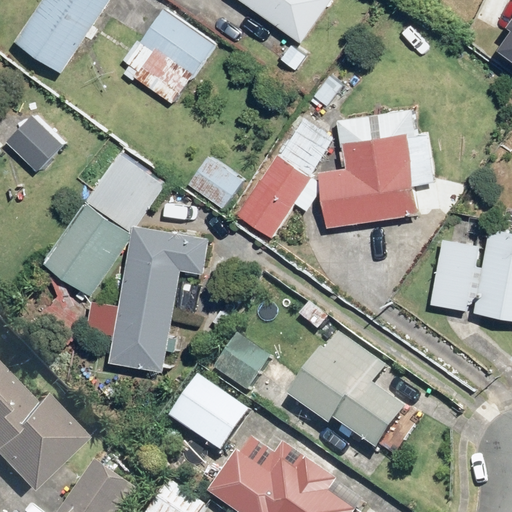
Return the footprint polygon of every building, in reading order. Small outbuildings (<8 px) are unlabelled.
[(46,0),(21,43),(69,72),(111,0),(46,0)] [(252,0),(309,38),(334,0),(252,0)] [(168,10),(128,67),(176,99),(215,43),(168,10)] [(448,54),(431,77),(452,92),(469,69),(448,54)] [(38,116),(15,144),(43,167),(66,139),(38,116)] [(328,174),(336,226),(424,213),(412,134),(351,144),(355,169),(328,174)] [(50,259),(89,286),(164,181),(125,154),(50,259)] [(249,179),(214,155),(196,182),(231,206),(249,179)] [(282,157),(243,215),(277,237),(315,179),(282,157)] [(141,225),(119,360),(169,369),(185,270),(211,274),(218,237),(141,225)] [(511,232),(499,229),(483,309),(511,315),(511,232)] [(449,237),(436,306),(473,313),(486,244),(449,237)] [(339,332),(295,397),(336,424),(340,419),(383,448),(410,407),(378,385),(390,367),(339,332)] [(225,369),(256,389),(276,359),(245,338),(225,369)] [(0,456),(31,490),(87,439),(46,395),(36,404),(0,365),(0,456)] [(220,452),(249,407),(205,378),(176,423),(220,452)] [(251,437),(214,492),(244,511),(363,511),(364,510),(337,493),(345,481),(289,445),(282,457),(251,437)] [(125,511),(141,490),(97,459),(59,511),(125,511)] [(173,482),(152,511),(213,511),(214,510),(173,482)]
